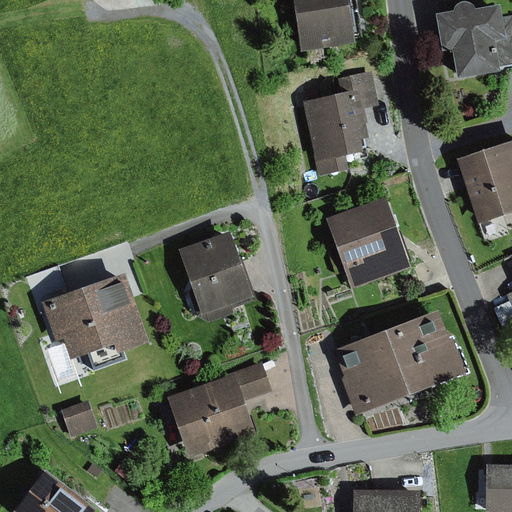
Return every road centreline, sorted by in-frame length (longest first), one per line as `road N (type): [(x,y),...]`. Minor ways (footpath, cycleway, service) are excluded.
road 1 (residential): [(511,397),(412,153),(397,0)]
road 2 (residential): [(195,511),(262,469),(511,427)]
road 3 (track): [(264,214),(243,125),(206,31),(172,7),(98,14)]
